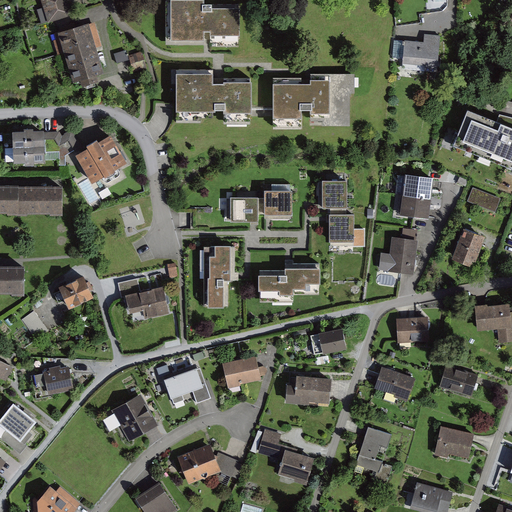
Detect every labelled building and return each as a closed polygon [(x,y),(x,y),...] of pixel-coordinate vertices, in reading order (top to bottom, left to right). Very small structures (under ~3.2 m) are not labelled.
[(60,0),(46,0),(35,3),(43,31),(68,23),(60,0)] [(203,0),(165,0),(165,45),(204,45),(204,33),(209,33),(209,44),(217,44),(217,47),(237,47),(237,6),(204,6),(203,0)] [(84,29),(51,36),(67,89),(75,87),(77,93),(93,89),(91,82),(98,80),(84,29)] [(387,77),(435,80),(437,42),(389,39),(387,77)] [(144,52),(132,54),(134,70),(146,68),(144,52)] [(212,71),(171,70),(171,85),(175,86),(175,99),(175,124),(200,124),(201,120),(212,119),(215,112),(222,112),(222,115),(224,126),(251,125),(250,80),(224,80),(222,85),(212,85),(212,71)] [(301,79),(273,79),(273,130),(301,130),(301,112),(310,112),(310,127),(350,127),(350,95),(355,95),(355,75),(310,75),(310,85),(301,85),(301,79)] [(511,115),(469,99),(451,144),(511,167),(511,115)] [(38,137),(6,137),(7,169),(19,168),(19,172),(29,172),(29,168),(39,168),(39,159),(38,139),(38,137)] [(54,139),(38,139),(39,159),(53,159),(54,168),(54,175),(62,175),(62,164),(69,162),(79,157),(66,138),(57,143),(54,139)] [(90,146),(80,152),(81,155),(79,157),(69,162),(87,190),(98,185),(102,191),(116,182),(112,175),(122,169),(104,142),(92,148),(90,146)] [(347,183),(318,183),(318,211),(347,211),(347,183)] [(425,226),(429,186),(399,183),(395,223),(425,226)] [(503,200),(475,189),(469,200),(497,211),(503,200)] [(57,192),(0,191),(0,220),(56,219),(57,192)] [(292,192),(264,192),(264,221),(292,221),(292,192)] [(258,199),(225,199),(226,222),(230,222),(230,223),(251,224),(251,226),(258,226),(258,199)] [(354,217),(329,216),(329,246),(354,246),(354,217)] [(489,239),(468,231),(456,259),(477,268),(489,239)] [(410,286),(414,249),(388,246),(383,283),(410,286)] [(234,248),(202,248),(203,307),(207,307),(207,310),(223,310),(223,307),(227,307),(227,282),(234,282),(234,248)] [(320,294),(319,272),(260,272),(258,278),(258,293),(259,293),(260,303),(292,302),(292,295),(320,294)] [(0,302),(19,303),(19,274),(0,273),(0,302)] [(78,283),(53,294),(64,316),(89,305),(83,294),(78,283)] [(140,327),(164,320),(158,295),(120,303),(124,321),(139,318),(140,327)] [(511,305),(481,308),(483,333),(502,331),(503,345),(511,344),(511,305)] [(30,320),(18,328),(31,347),(44,339),(30,320)] [(423,324),(391,326),(393,351),(424,348),(423,324)] [(338,336),(314,340),(318,361),(342,357),(338,336)] [(252,363),(218,369),(224,396),(236,394),(236,392),(257,386),(257,384),(261,383),(263,379),(263,375),(258,373),(254,375),(252,363)] [(170,364),(160,367),(162,376),(172,374),(170,364)] [(482,377),(449,366),(442,389),(475,399),(482,377)] [(10,375),(0,369),(0,387),(2,389),(10,375)] [(38,379),(43,402),(69,397),(64,373),(55,376),(55,373),(44,376),(45,378),(38,379)] [(192,374),(158,385),(169,412),(180,408),(177,402),(188,398),(193,411),(207,406),(196,375),(192,377),(192,374)] [(411,385),(377,374),(370,396),(391,402),(390,405),(403,409),(411,385)] [(281,392),(281,411),(325,412),(327,385),(292,382),(292,386),(285,386),(284,392),(281,392)] [(124,449),(153,432),(136,401),(107,418),(124,449)] [(42,422),(16,402),(1,421),(7,425),(0,433),(21,449),(42,422)] [(470,442),(436,433),(429,463),(443,466),(444,462),(464,467),(470,442)] [(388,442),(364,434),(350,479),(358,482),(359,477),(372,480),(369,488),(382,492),(387,477),(377,474),(378,469),(372,467),(375,454),(384,456),(388,442)] [(277,442),(260,437),(253,461),(277,468),(273,482),(289,486),(289,489),(302,492),(310,465),(292,461),(292,457),(275,452),(277,442)] [(210,446),(178,459),(189,486),(222,474),(210,446)] [(176,511),(158,485),(134,501),(141,511),(176,511)] [(445,511),(449,499),(413,489),(409,502),(404,501),(401,511),(445,511)] [(75,511),(77,510),(55,494),(51,497),(45,492),(32,508),(32,511),(75,511)]
